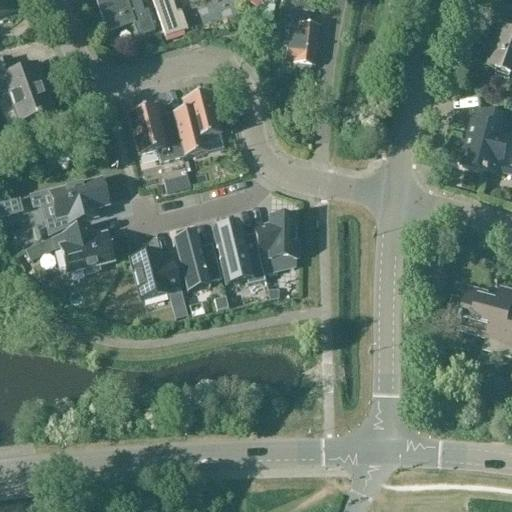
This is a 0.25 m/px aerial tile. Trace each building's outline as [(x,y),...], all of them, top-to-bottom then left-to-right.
[(0,0),(0,20),(19,14),(13,0),(6,0),(5,1),(4,0),(0,0)] [(94,0),(101,24),(106,37),(132,28),(137,42),(154,36),(147,14),(143,15),(137,0),(94,0)] [(262,0),(150,0),(158,24),(164,42),(187,34),(184,24),(181,14),(176,16),(170,0),(241,0),(257,10),(262,0)] [(313,70),(318,31),(302,30),(303,24),(303,21),(308,22),(309,16),(313,16),(315,3),(291,0),(290,0),(290,7),(288,19),(291,19),(290,24),(289,34),(285,34),(283,50),(287,50),(285,63),(295,64),(294,68),(297,68),(297,71),(299,73),(306,74),(309,72),(309,70),(313,70)] [(511,27),(510,34),(501,31),(487,69),(511,77),(511,27)] [(11,60),(0,64),(0,93),(6,91),(19,128),(54,115),(37,66),(16,73),(11,60)] [(479,96),(455,96),(455,107),(479,106),(479,96)] [(184,114),(171,118),(183,162),(205,156),(202,144),(220,139),(209,97),(182,105),(184,114)] [(183,162),(171,118),(158,121),(156,111),(128,119),(139,160),(157,155),(160,168),(183,162)] [(474,127),(463,171),(500,180),(505,156),(511,157),(511,136),(511,129),(511,122),(480,115),(477,127),(474,127)] [(175,182),(163,185),(166,197),(178,194),(175,182)] [(31,207),(33,206),(33,202),(30,203),(30,200),(48,196),(55,221),(43,224),(47,240),(73,228),(94,222),(92,214),(106,210),(99,183),(73,190),(72,189),(29,200),(31,207)] [(0,207),(0,220),(21,215),(18,203),(0,207)] [(252,234),(253,238),(263,281),(293,273),(293,262),(297,262),(297,245),(293,245),(294,218),(278,218),(278,222),(270,222),(269,230),(252,234)] [(77,231),(52,243),(55,254),(60,252),(67,278),(84,273),(86,278),(98,275),(97,270),(111,266),(104,238),(89,242),(86,228),(77,231)] [(264,285),(263,281),(253,238),(242,241),(239,229),(212,236),(225,289),(246,284),(247,289),(264,285)] [(209,291),(208,286),(220,283),(211,250),(199,252),(196,238),(173,243),(187,296),(209,291)] [(52,243),(40,248),(45,258),(55,254),(52,243)] [(168,298),(167,294),(179,291),(172,266),(160,269),(157,255),(129,263),(140,306),(168,298)] [(511,361),(511,294),(502,291),(498,303),(488,300),(489,296),(471,291),(459,333),(477,338),(478,336),(489,339),(485,354),(511,361)] [(175,324),(187,321),(184,313),(173,316),(175,324)]
